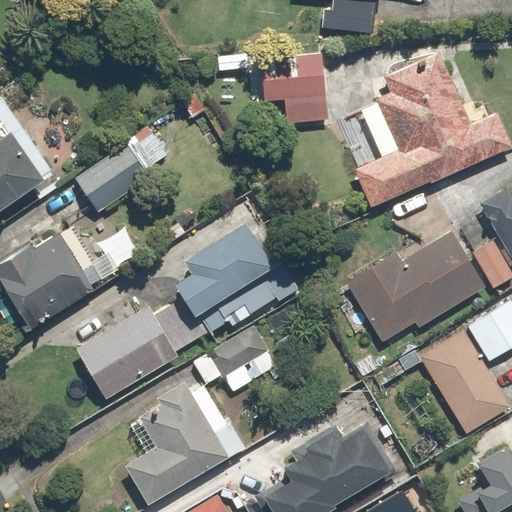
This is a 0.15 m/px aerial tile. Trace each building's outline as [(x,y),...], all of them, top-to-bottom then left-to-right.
[(325,8),(323,26),(374,32),(377,0),(333,0),(333,9),(325,8)] [(355,166),(372,205),(511,145),(511,142),(497,110),(472,121),(441,49),(384,74),(391,91),(377,97),(378,101),(363,108),(346,115),(359,144),(351,147),(358,165),(355,166)] [(329,117),(323,51),(260,58),(265,99),(285,97),(288,121),(329,117)] [(219,55),(220,69),(249,67),(248,53),(219,55)] [(0,209),(47,178),(45,174),(53,168),(2,94),(0,95),(0,209)] [(76,175),(99,210),(151,177),(146,169),(169,154),(149,124),(130,136),(132,139),(76,175)] [(506,183),(479,199),(511,254),(511,191),(511,192),(506,183)] [(202,310),(209,321),(244,300),(251,310),(277,294),(279,298),(301,285),(262,221),(253,227),(248,219),(185,256),(194,271),(177,281),(197,313),(202,310)] [(345,278),(383,338),(416,318),(419,324),(487,282),(452,226),(402,256),(396,246),(345,278)] [(0,257),(0,286),(28,329),(94,286),(92,283),(102,277),(92,262),(84,267),(60,231),(36,246),(31,238),(0,257)] [(511,273),(511,269),(493,237),(473,249),(494,284),(511,273)] [(78,346),(106,395),(179,352),(177,348),(205,331),(184,296),(156,313),(150,304),(78,346)] [(468,323),(489,358),(511,344),(511,298),(511,297),(468,323)] [(264,315),(273,328),(291,317),(282,303),(264,315)] [(254,322),(193,359),(207,381),(220,373),(222,376),(224,374),(233,388),(276,363),(268,349),(270,348),(254,322)] [(464,325),(419,352),(466,430),(511,403),(464,325)] [(124,460),(148,500),(246,443),(230,417),(226,420),(204,381),(191,388),(184,377),(157,393),(160,399),(138,412),(155,442),(124,460)] [(254,494),(265,511),(328,511),(399,469),(368,419),(343,434),(335,422),(292,449),(295,454),(283,461),(290,472),(254,494)] [(458,497),(467,511),(511,511),(511,449),(508,442),(478,459),(490,479),(458,497)] [(385,511),(422,511),(406,484),(383,497),(391,509),(385,511)] [(230,511),(217,490),(180,511),(230,511)]
